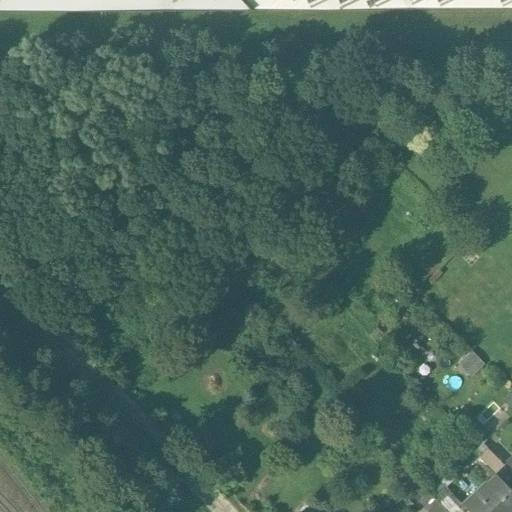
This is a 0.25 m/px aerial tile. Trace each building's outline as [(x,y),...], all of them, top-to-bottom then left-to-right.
[(0,0),(0,12),(250,10),(239,0),(0,0)] [(239,0),(250,10),(415,9),(406,0),(239,0)] [(511,8),(511,0),(406,0),(415,9),(511,8)] [(473,374),(483,362),(470,352),(461,364),(473,374)] [(504,467),(488,450),(479,458),(495,475),(504,467)] [(447,511),(405,468),(395,477),(422,505),(428,511),(447,511)] [(511,511),(511,491),(497,476),(488,484),(487,483),(463,506),(468,511),(511,511)]
